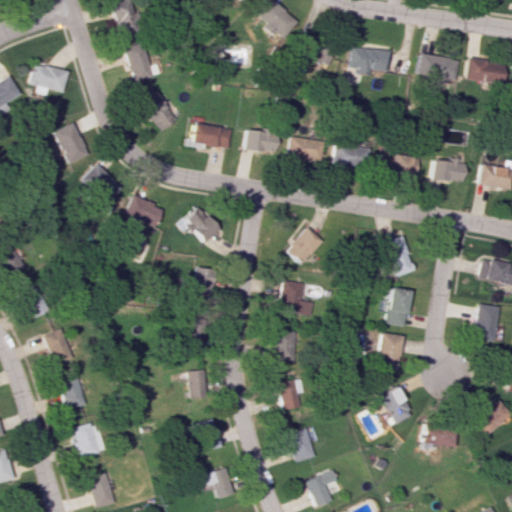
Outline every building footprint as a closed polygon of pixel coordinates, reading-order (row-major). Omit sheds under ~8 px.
[(131,34),(125,0),(111,0),(106,1),(112,37),(131,34)] [(257,0),(248,11),(262,23),(258,28),(273,42),(292,21),(268,0),(257,0)] [(297,54),(322,66),(329,50),(305,39),(297,54)] [(126,80),(154,75),(151,63),(142,65),(138,42),(119,46),(126,80)] [(384,51),(347,45),(344,69),(363,72),(364,69),(381,71),(384,51)] [(412,77),(450,81),(452,58),(414,53),(412,77)] [(498,61),(459,59),(459,80),(498,82),(498,61)] [(55,93),(60,70),(27,62),(22,83),(30,85),(30,87),(55,93)] [(0,75),(0,106),(16,96),(1,75),(0,75)] [(167,123),(150,87),(133,95),(150,131),(167,123)] [(61,163),(80,155),(67,122),(48,130),(61,163)] [(185,142),(223,148),(227,128),(188,122),(185,142)] [(271,152),(271,131),(239,130),(239,151),(271,152)] [(316,139),(283,137),(282,158),(315,160),(316,139)] [(360,168),(364,142),(354,140),(353,147),(328,143),(325,163),(360,168)] [(372,173),(412,174),(413,154),(373,153),(372,173)] [(427,158),(425,178),(457,182),(459,161),(427,158)] [(115,185),(87,164),(74,182),(102,203),(115,185)] [(506,167),(474,164),(473,184),(504,187),(506,167)] [(157,207),(127,195),(119,214),(149,226),(157,207)] [(213,229),(191,205),(171,224),(179,233),(185,227),(198,242),(213,229)] [(296,264),(317,241),(301,227),(280,249),(296,264)] [(379,241),(389,276),(407,270),(397,235),(379,241)] [(18,268),(3,243),(0,244),(0,277),(0,278),(18,268)] [(511,265),(481,258),(476,277),(511,286),(511,265)] [(209,270),(189,266),(185,290),(204,294),(209,270)] [(298,283),(278,280),(274,310),(305,315),(307,302),(295,300),(298,283)] [(42,309),(28,285),(14,294),(28,317),(42,309)] [(380,323),(399,326),(404,290),(385,287),(380,323)] [(492,304),(472,303),(469,339),(489,340),(492,304)] [(200,307),(181,306),(179,344),(198,344),(200,307)] [(36,334),(46,362),(65,355),(54,327),(36,334)] [(268,330),(267,360),(290,361),(291,331),(268,330)] [(396,334),(374,333),(372,368),(394,369),(396,334)] [(511,358),(500,358),(499,385),(511,385),(511,358)] [(182,397),(199,397),(200,370),(182,369),(182,397)] [(78,404),(71,373),(53,377),(59,408),(78,404)] [(276,409),(292,406),(289,380),(273,381),(276,409)] [(373,394),(386,423),(405,414),(392,386),(373,394)] [(464,416),(475,434),(504,417),(493,399),(464,416)] [(215,445),(207,417),(188,423),(196,451),(215,445)] [(89,420),(66,427),(75,457),(98,450),(89,420)] [(416,443),(448,446),(450,427),(418,423),(416,443)] [(290,461),(309,456),(301,427),(282,433),(290,461)] [(227,493),(219,466),(193,474),(196,486),(206,483),(210,498),(227,493)] [(300,481),(311,506),(326,499),(319,485),(330,479),(326,469),(300,481)] [(107,502),(98,472),(80,477),(89,507),(107,502)]
